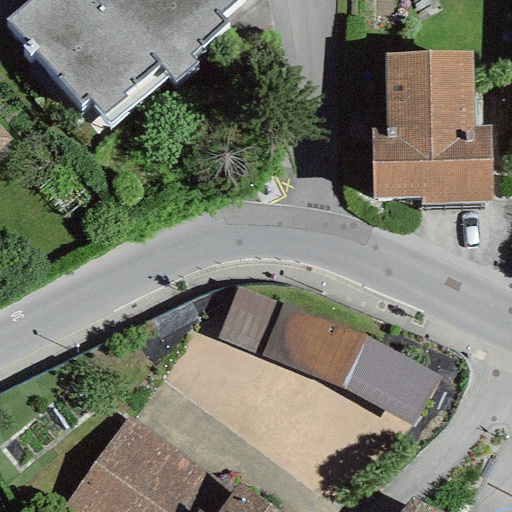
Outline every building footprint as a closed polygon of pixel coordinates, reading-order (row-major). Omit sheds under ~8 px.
[(247,18),(231,0),(140,0),(138,2),(135,0),(58,0),(5,45),(80,133),(90,125),(103,140),(162,91),(175,107),(196,90),(188,81),(224,50),(217,43),(247,18)] [(420,198),(419,204),(491,202),(490,127),(473,127),(471,52),(384,54),(384,129),(371,129),(372,199),(420,198)] [(0,162),(10,154),(0,141),(0,162)] [(236,287),(218,343),(426,410),(444,354),(236,287)] [(231,494),(126,416),(57,511),(58,511),(277,511),(237,483),(231,494)] [(439,511),(410,499),(399,511),(439,511)]
